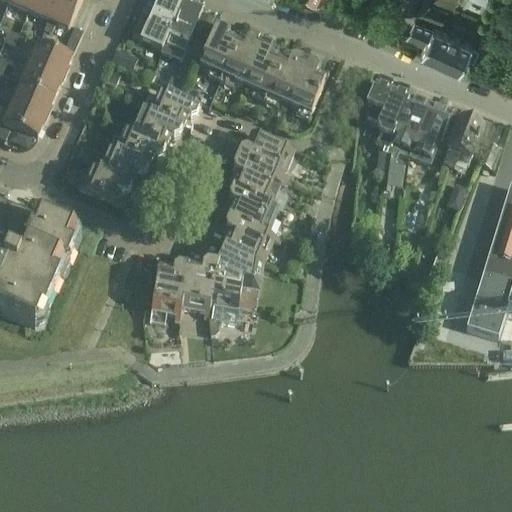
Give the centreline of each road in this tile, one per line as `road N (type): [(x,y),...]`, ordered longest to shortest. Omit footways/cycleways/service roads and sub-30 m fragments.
road 1 (residential): [(511,114),(221,0)]
road 2 (residential): [(34,176),(52,162),(123,1)]
road 3 (residential): [(132,237),(227,128)]
